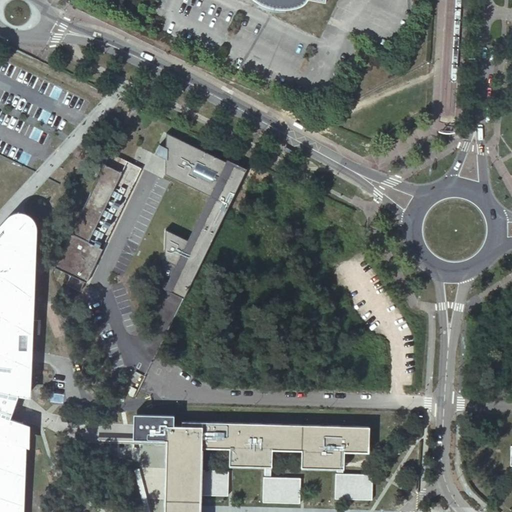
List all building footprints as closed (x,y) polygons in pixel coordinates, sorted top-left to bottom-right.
[(254,0),(261,4),(271,7),(284,9),(292,8),(297,7),(303,5),(306,3),(309,0),(308,0),(254,0)] [(155,152),(166,158),(165,173),(175,178),(205,192),(211,195),(189,240),(184,238),(164,228),(162,259),(181,269),(170,292),(184,299),(247,168),(228,158),(227,160),(167,132),(167,146),(160,143),(155,152)] [(81,291),(142,166),(129,159),(111,152),(56,267),(71,275),(66,284),(81,291)] [(23,211),(19,210),(16,211),(11,212),(8,215),(4,218),(0,222),(0,511),(25,511),(30,423),(12,417),(15,408),(20,397),(33,398),(37,232),(36,226),(35,222),(34,218),(32,215),(29,213),(26,212),(23,211)] [(159,288),(170,292),(181,269),(162,259),(159,288)] [(138,389),(133,386),(129,394),(134,397),(138,389)] [(134,432),(133,437),(167,438),(165,508),(164,511),(202,511),(203,509),(203,494),(204,469),(204,446),(232,447),(231,464),(266,465),(266,476),(272,476),(272,465),(275,465),(275,448),(278,448),(305,449),(305,466),(339,467),(338,473),(344,473),(344,467),(345,451),(348,451),(350,451),(369,451),(370,425),(182,420),(182,424),(174,423),(174,413),(134,412),(134,423),(134,432)] [(230,469),(204,469),(203,494),(229,494),(230,469)] [(336,473),(336,497),(372,499),(373,474),(343,473),(337,473),(336,473)] [(264,475),(264,501),(300,502),(301,477),(272,476),(265,476),(264,475)]
